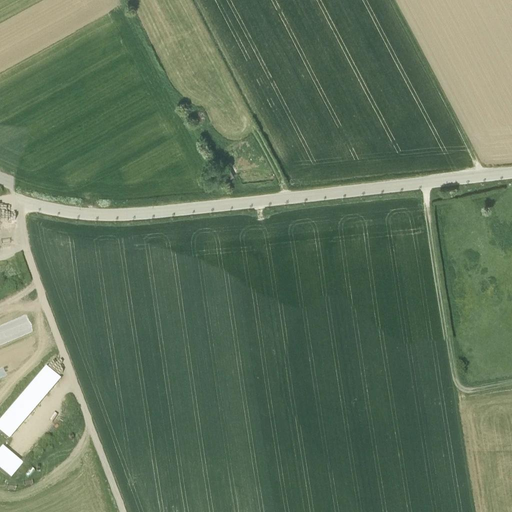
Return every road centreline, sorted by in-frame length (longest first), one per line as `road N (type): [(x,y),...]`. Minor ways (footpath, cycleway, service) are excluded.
road 1 (unclassified): [(511,167),(121,208),(49,202),(0,186)]
road 2 (track): [(21,195),(21,252),(116,511)]
road 3 (track): [(483,170),(393,0)]
